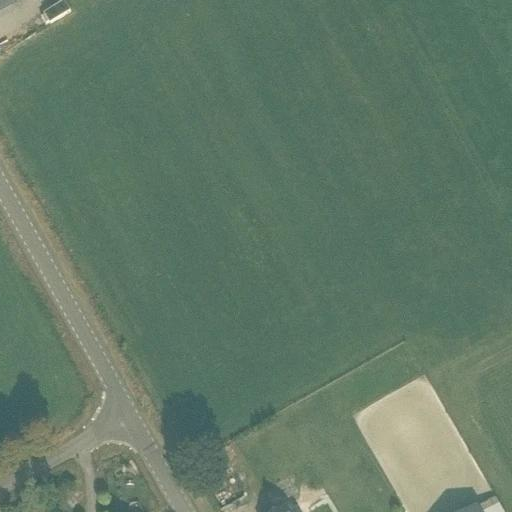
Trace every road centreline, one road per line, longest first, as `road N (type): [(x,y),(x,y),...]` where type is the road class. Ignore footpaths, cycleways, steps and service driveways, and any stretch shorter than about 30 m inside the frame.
road 1 (unclassified): [(127,421),(0,194)]
road 2 (unclassified): [(0,493),(127,421)]
